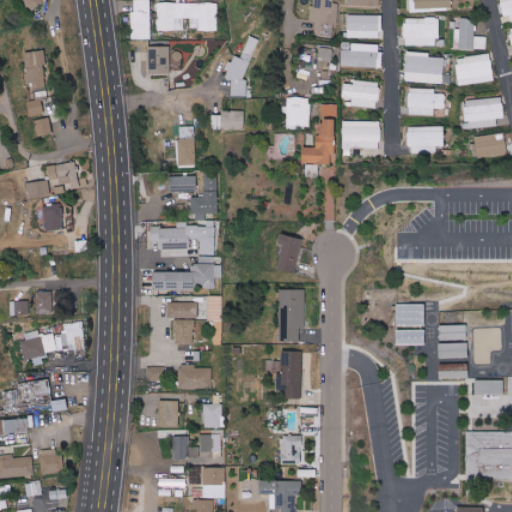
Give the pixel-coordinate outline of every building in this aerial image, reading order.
[(23,0),(34,11),(45,0),(44,0),(23,0)] [(151,39),(150,0),(132,0),(133,39),(151,39)] [(337,0),(313,0),(310,21),(315,22),(314,34),(332,37),(337,0)] [(411,0),(411,10),(452,9),(452,0),(411,0)] [(511,0),(501,0),(508,23),(511,21),(511,0)] [(217,4),(157,3),(157,30),(183,31),(184,18),(191,18),(191,29),(217,30),(217,4)] [(348,37),(381,38),(382,15),(348,15),(348,37)] [(405,18),(405,45),(438,46),(439,18),(405,18)] [(459,37),(459,49),(487,50),(487,37),(474,37),(475,19),(458,19),(457,37),(459,37)] [(259,39),(250,36),(242,57),(232,57),(227,69),(227,79),(232,80),(232,96),(252,96),(252,91),(247,89),(247,80),(244,80),(259,39)] [(341,66),(381,67),(382,44),(353,43),(352,51),(342,50),(341,66)] [(170,74),(170,47),(148,46),(148,74),(170,74)] [(321,57),(332,58),(332,49),(321,48),(321,57)] [(25,52),(28,80),(33,80),(33,88),(47,87),(44,51),(25,52)] [(430,53),(407,52),(406,82),(444,83),(444,57),(430,57),(430,53)] [(494,81),(491,55),(456,58),(458,84),(494,81)] [(380,82),(354,80),(353,84),(344,83),(342,98),(352,99),(352,106),(377,108),(380,82)] [(434,115),(435,108),(445,109),(445,94),(435,94),(435,88),(410,88),(409,114),(434,115)] [(287,128),(309,129),(310,98),(288,97),(287,128)] [(504,119),(503,98),(464,99),(465,128),(497,127),(497,119),(504,119)] [(28,101),(30,115),(44,113),(42,99),(28,101)] [(338,104),(323,104),(322,116),(338,117),(338,104)] [(245,111),(222,110),(222,116),(214,115),(213,128),(245,129),(245,111)] [(39,136),(53,134),(51,117),(37,119),(39,136)] [(336,120),(320,120),(319,147),(303,147),(303,164),(330,164),(331,154),(335,154),(336,120)] [(343,148),(380,149),(381,121),(343,121),(343,148)] [(180,165),(196,165),(195,126),(179,127),(180,165)] [(445,146),(445,126),(409,127),(409,153),(437,153),(437,146),(445,146)] [(478,158),(507,155),(505,134),(476,137),(478,158)] [(48,165),(49,180),(58,179),(59,185),(71,183),(72,189),(81,188),(78,162),(48,165)] [(319,177),(319,165),(306,164),(306,177),(319,177)] [(193,198),(194,220),(206,220),(206,214),(218,213),(217,172),(204,173),(205,197),(193,198)] [(198,192),(197,176),(170,176),(171,192),(198,192)] [(27,182),(28,198),(51,197),(50,181),(27,182)] [(64,230),(63,204),(44,205),(46,231),(64,230)] [(161,256),(190,257),(190,240),(201,240),(200,255),(215,255),(215,220),(207,220),(207,226),(178,225),(178,227),(152,227),(152,241),(161,241),(161,256)] [(297,274),(303,238),(285,235),(278,270),(297,274)] [(86,241),(77,241),(76,252),(85,253),(86,241)] [(191,272),(154,271),(153,288),(215,290),(215,277),(222,278),(222,265),(215,265),(215,257),(199,256),(199,263),(192,263),(191,272)] [(281,342),(300,342),(300,329),(305,329),(306,290),(282,290),(281,342)] [(36,314),(53,314),(52,291),(36,292),(36,314)] [(223,304),(223,296),(209,295),(208,304),(223,304)] [(29,301),(10,301),(11,316),(30,315),(29,301)] [(168,318),(199,318),(198,302),(168,303),(168,318)] [(426,305),(398,304),(397,326),(426,326),(426,305)] [(195,345),(195,320),(173,320),(173,333),(177,333),(177,345),(195,345)] [(85,348),(83,322),(66,323),(67,334),(56,334),(57,349),(85,348)] [(468,325),(440,326),(441,341),(468,340),(468,325)] [(57,350),(53,333),(39,336),(38,330),(20,334),(26,360),(33,359),(34,363),(49,360),(47,352),(57,350)] [(426,345),(426,331),(397,331),(397,345),(426,345)] [(440,359),(469,358),(469,343),(439,344),(440,359)] [(302,399),(304,352),(284,352),(283,374),(279,374),(278,396),(287,396),(287,399),(302,399)] [(441,379),(470,378),(469,364),(440,365),(441,379)] [(212,389),(212,367),(180,366),(180,389),(212,389)] [(165,367),(148,367),(148,380),(165,380),(165,367)] [(16,383),(16,389),(2,391),(3,398),(9,398),(9,402),(16,401),(17,406),(52,402),(50,379),(16,383)] [(505,380),(476,381),(476,395),(505,395),(505,380)] [(53,412),(68,410),(67,399),(52,401),(53,412)] [(179,428),(180,401),(160,401),(159,427),(179,428)] [(205,427),(224,427),(224,405),(205,404),(205,427)] [(29,419),(0,419),(0,434),(30,433),(29,419)] [(511,481),(511,431),(467,431),(466,482),(511,481)] [(222,434),(200,435),(201,451),(222,450),(222,434)] [(283,465),(303,464),(302,435),(282,436),(283,465)] [(174,436),(174,459),(199,459),(199,448),(190,448),(190,436),(174,436)] [(41,474),(65,473),(63,450),(40,451),(41,474)] [(0,476),(34,477),(33,457),(0,457),(0,476)] [(227,468),(205,468),(204,498),(226,498),(227,468)] [(191,469),(190,485),(204,485),(204,469),(191,469)] [(26,482),(27,496),(43,495),(42,481),(26,482)] [(302,481),(261,481),(261,495),(271,495),(271,509),(282,509),(281,511),(296,511),(297,496),(302,496),(302,481)] [(159,495),(172,496),(172,488),(160,487),(159,495)] [(68,490),(51,491),(51,500),(68,499),(68,490)] [(213,511),(214,500),(194,500),(193,511),(213,511)]
